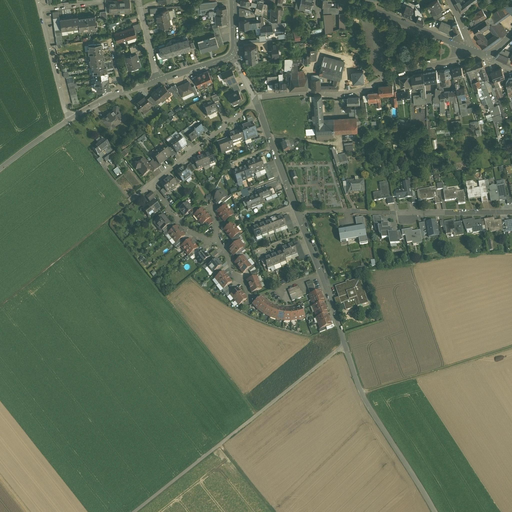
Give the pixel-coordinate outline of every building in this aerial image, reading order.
[(124,0),(121,0),(121,2),(118,2),(118,12),(124,12),(124,13),(129,12),(129,1),(124,2),(124,0)] [(259,0),(255,0),(256,1),(258,1),(257,2),(258,3),(258,4),(251,3),(251,6),(262,9),(263,3),(259,3),(259,0)] [(311,0),(300,0),(299,5),(300,5),(299,6),(299,8),(304,9),(305,6),(310,7),(311,0)] [(437,0),(436,0),(427,6),(432,14),(434,14),(439,11),(443,8),(437,0)] [(469,0),(464,4),(467,8),(478,0),(477,0),(469,0)] [(216,1),(200,3),(200,9),(211,7),(212,7),(217,7),(216,1)] [(461,6),(458,1),(454,3),(460,13),(464,10),(461,6)] [(118,2),(109,2),(109,13),(113,13),(113,12),(118,12),(118,2)] [(423,17),(420,9),(419,4),(415,5),(416,10),(415,10),(415,15),(418,16),(416,20),(417,20),(416,23),(423,27),(424,23),(423,17)] [(413,8),(406,5),(406,7),(402,15),(409,17),(413,8)] [(504,6),(490,16),(491,17),(490,17),(504,36),(507,32),(502,23),(500,24),(499,22),(511,13),(504,6)] [(249,10),(240,8),(239,8),(239,17),(250,16),(249,10)] [(283,8),(271,8),(270,21),(279,21),(280,13),(282,14),(283,8)] [(161,13),(155,15),(157,22),(168,19),(169,19),(167,10),(163,11),(162,11),(160,11),(160,12),(161,13)] [(482,10),(477,12),(479,15),(481,19),(486,16),(482,10)] [(439,11),(434,14),(437,19),(442,16),(439,11)] [(218,14),(214,15),(214,19),(216,19),(216,23),(226,22),(226,14),(218,14)] [(332,14),(327,14),(324,14),(325,34),(332,31),(332,14)] [(95,16),(86,17),(88,30),(96,29),(96,25),(97,25),(97,24),(96,24),(95,16)] [(490,17),(489,16),(485,20),(488,24),(496,34),(487,41),(481,45),(484,50),(504,36),(490,17)] [(86,17),(78,18),(79,28),(79,31),(88,30),(86,17)] [(168,19),(157,22),(159,27),(160,26),(161,28),(165,27),(170,26),(170,25),(168,19)] [(259,21),(249,22),(249,20),(239,21),(239,29),(249,28),(260,27),(259,21)] [(486,25),(483,21),(473,28),(476,33),(479,31),(487,27),(486,25)] [(139,23),(133,25),(133,28),(135,32),(141,30),(139,23)] [(452,28),(441,23),(438,29),(450,34),(453,28),(452,27),(452,28)] [(271,25),(267,26),(267,28),(265,29),(265,34),(273,33),(271,25)] [(267,26),(263,26),(260,27),(260,34),(259,34),(259,40),(266,39),(265,34),(265,29),(267,28),(267,26)] [(133,28),(124,31),(127,40),(136,37),(135,32),(133,28)] [(124,31),(114,34),(117,43),(127,40),(124,31)] [(455,33),(454,33),(453,35),(452,38),(461,41),(463,39),(460,31),(455,33)] [(480,38),(477,40),(481,45),(487,41),(483,35),(480,38)] [(215,37),(198,42),(201,52),(208,49),(208,50),(211,49),(218,46),(217,43),(216,40),(215,37)] [(188,40),(180,42),(183,51),(191,49),(188,40)] [(180,42),(173,44),(176,53),(183,51),(180,42)] [(173,44),(166,47),(169,56),(176,53),(173,44)] [(256,46),(244,47),(245,62),(257,61),(256,46)] [(169,56),(166,47),(159,49),(160,53),(162,58),(169,56)] [(509,58),(499,53),(495,58),(506,63),(509,58)] [(136,54),(125,58),(129,69),(139,65),(138,62),(139,62),(138,58),(137,58),(136,54)] [(345,61),(323,55),(321,65),(334,69),(342,71),(345,61)] [(284,59),(284,70),(287,70),(291,71),(292,58),(284,59)] [(482,60),(471,64),(474,71),(484,67),(482,60)] [(471,64),(466,66),(468,73),(472,71),(474,71),(471,64)] [(334,69),(321,65),(319,72),(318,72),(317,73),(319,74),(331,77),(334,69)] [(461,67),(452,69),(454,79),(464,76),(463,73),(461,67)] [(474,71),(474,73),(478,80),(479,80),(480,85),(487,105),(493,122),(496,121),(497,120),(497,119),(501,117),(500,114),(498,105),(494,107),(486,85),(489,84),(488,83),(489,82),(484,68),(484,67),(474,71)] [(502,68),(491,72),(494,80),(494,81),(496,80),(497,80),(505,77),(502,68)] [(230,69),(221,73),(223,78),(224,78),(226,79),(227,82),(230,81),(235,78),(233,73),(232,73),(230,69)] [(342,71),(334,69),(331,77),(334,78),(340,79),(342,71)] [(207,71),(194,77),(198,88),(212,82),(207,71)] [(363,71),(351,72),(352,84),(365,83),(363,71)] [(423,74),(412,76),(410,76),(408,77),(410,86),(410,88),(413,88),(420,86),(421,87),(421,95),(421,97),(426,97),(425,94),(426,94),(425,83),(423,74)] [(290,77),(290,80),(289,90),(307,89),(307,76),(294,77),(290,77)] [(408,76),(399,78),(401,87),(406,87),(410,86),(408,77),(408,76)] [(319,78),(311,79),(312,90),(320,90),(319,78)] [(340,79),(334,78),(333,85),(328,85),(328,90),(338,90),(338,86),(340,79)] [(474,81),(471,82),(474,90),(478,88),(477,85),(480,85),(479,80),(478,80),(474,81)] [(493,85),(491,81),(489,82),(488,83),(489,84),(493,96),(496,94),(494,89),(493,85)] [(189,82),(178,86),(182,95),(193,91),(191,87),(189,82)] [(464,87),(459,88),(458,82),(455,83),(459,104),(462,103),(461,98),(463,98),(463,96),(465,95),(464,87)] [(232,86),(235,92),(238,91),(240,90),(238,84),(232,86)] [(498,84),(493,85),(494,89),(497,88),(500,97),(503,96),(498,84)] [(164,85),(159,89),(158,88),(156,89),(163,98),(164,99),(168,96),(167,94),(170,92),(167,89),(164,85)] [(392,86),(379,87),(379,92),(380,95),(392,94),(393,94),(393,91),(392,86)] [(410,86),(406,87),(405,92),(401,93),(402,99),(410,97),(410,88),(410,86)] [(163,98),(156,89),(151,93),(153,96),(151,98),(155,104),(158,102),(163,98)] [(235,92),(228,95),(232,104),(242,100),(238,91),(235,92)] [(444,92),(440,92),(440,100),(444,99),(449,99),(449,97),(448,91),(444,92)] [(379,92),(368,93),(368,95),(369,100),(376,100),(380,99),(380,95),(379,92)] [(144,95),(135,102),(140,109),(145,105),(147,108),(152,104),(147,98),(147,99),(144,95)] [(421,95),(413,95),(414,105),(426,104),(426,97),(421,97),(421,95)] [(321,96),(314,96),(315,111),(322,111),(321,96)] [(151,98),(150,97),(147,98),(152,104),(153,106),(155,104),(151,98)] [(213,103),(203,107),(207,116),(217,112),(213,103)] [(459,104),(461,113),(461,116),(468,115),(467,113),(467,108),(465,103),(462,103),(459,104)] [(113,109),(102,118),(110,129),(116,124),(114,122),(119,118),(121,120),(123,120),(125,119),(125,116),(124,115),(122,114),(118,110),(118,108),(117,106),(115,106),(113,107),(113,109)] [(322,111),(315,111),(315,115),(316,120),(317,134),(333,133),(358,132),(357,121),(323,123),(322,111)] [(248,125),(239,128),(240,130),(242,135),(254,131),(251,124),(251,123),(248,125)] [(197,124),(191,129),(192,130),(198,137),(204,132),(201,129),(197,124)] [(198,137),(192,130),(185,135),(189,139),(191,142),(198,137)] [(237,132),(228,136),(229,139),(231,144),(235,143),(235,144),(244,141),(242,135),(240,130),(236,131),(237,132)] [(185,135),(183,131),(180,134),(186,141),(189,139),(185,135)] [(254,131),(242,135),(244,141),(245,142),(253,139),(257,138),(257,137),(254,131)] [(184,143),(179,136),(174,140),(182,150),(186,146),(184,143)] [(109,146),(104,139),(98,144),(104,151),(107,148),(109,146)] [(226,141),(221,143),(221,142),(217,143),(221,154),(234,150),(231,144),(229,139),(226,140),(226,141)] [(182,150),(174,140),(169,144),(174,151),(176,154),(182,150)] [(288,143),(280,145),(283,153),(290,150),(288,143)] [(104,151),(98,144),(93,149),(100,158),(101,157),(104,155),(102,152),(104,151)] [(350,145),(345,145),(346,155),(354,154),(353,145),(350,145)] [(163,146),(157,151),(165,161),(170,157),(170,156),(166,150),(163,146)] [(337,158),(333,146),(329,147),(336,165),(339,164),(337,158)] [(171,152),(168,148),(166,150),(170,156),(170,157),(171,158),(174,156),(171,152)] [(157,151),(152,155),(157,161),(160,165),(165,161),(157,151)] [(211,153),(205,156),(209,166),(215,163),(212,155),(211,153)] [(209,166),(205,156),(199,158),(203,168),(209,166)] [(346,156),(337,158),(339,164),(339,166),(348,164),(348,162),(347,158),(346,156)] [(199,158),(193,160),(195,165),(197,170),(203,168),(199,158)] [(260,158),(255,160),(259,172),(264,170),(263,168),(262,165),(260,158)] [(144,160),(139,164),(135,165),(136,170),(138,170),(143,176),(151,170),(152,169),(148,165),(144,160)] [(259,172),(255,160),(250,162),(255,174),(259,172)] [(153,161),(148,165),(152,169),(151,170),(154,172),(158,168),(154,163),(153,161)] [(255,174),(250,162),(245,164),(246,167),(247,167),(250,176),(255,174)] [(190,164),(185,168),(189,173),(190,172),(191,174),(194,172),(191,167),(190,164)] [(185,168),(185,167),(182,168),(176,172),(175,174),(182,182),(185,181),(189,178),(191,175),(189,173),(185,168)] [(246,167),(242,168),(247,180),(251,179),(250,176),(247,167),(246,167)] [(242,168),(237,170),(242,182),(247,180),(242,168)] [(242,182),(237,170),(232,172),(237,184),(242,182)] [(174,181),(170,177),(165,181),(172,189),(177,185),(174,181)] [(172,189),(165,181),(160,185),(163,189),(167,193),(172,189)] [(364,181),(347,182),(348,188),(348,193),(349,193),(364,192),(364,181)] [(485,181),(479,182),(480,190),(481,196),(487,196),(487,194),(485,187),(485,181)] [(387,182),(379,184),(381,194),(373,195),(374,201),(387,199),(390,199),(390,198),(387,182)] [(473,191),(471,182),(465,183),(468,200),(471,199),(474,199),(481,197),(481,196),(480,190),(473,191)] [(409,183),(401,185),(403,193),(396,194),(397,200),(411,198),(412,198),(412,197),(409,183)] [(494,186),(491,187),(491,188),(489,188),(489,189),(490,193),(490,194),(491,202),(494,201),(495,202),(496,201),(497,201),(499,200),(497,187),(495,187),(494,186)] [(504,186),(497,187),(499,200),(499,201),(506,199),(507,199),(506,197),(504,186)] [(268,188),(257,193),(258,195),(260,201),(265,199),(271,197),(269,190),(268,188)] [(247,189),(240,192),(243,198),(249,196),(247,189)] [(431,189),(418,191),(420,201),(434,199),(437,198),(436,191),(431,192),(431,189)] [(215,196),(214,201),(217,205),(221,202),(227,197),(222,190),(215,196)] [(457,190),(443,192),(445,202),(458,200),(457,193),(457,190)] [(457,193),(458,200),(458,205),(465,204),(464,192),(457,193)] [(151,194),(146,197),(150,202),(155,198),(151,194)] [(258,195),(244,201),(247,210),(261,205),(260,201),(258,195)] [(153,201),(143,209),(149,217),(159,209),(153,201)] [(192,209),(187,203),(179,210),(184,216),(188,212),(192,209)] [(221,209),(217,213),(221,217),(229,211),(225,206),(221,209)] [(197,213),(194,215),(194,216),(198,220),(206,214),(202,209),(197,213)] [(229,211),(221,217),(224,222),(229,218),(232,215),(229,211)] [(210,218),(206,214),(198,220),(202,225),(205,222),(209,219),(210,218)] [(163,216),(160,218),(159,218),(157,219),(157,220),(158,221),(154,223),(158,227),(157,228),(160,231),(169,224),(166,220),(166,221),(164,219),(165,219),(163,216)] [(282,217),(276,219),(281,232),(287,230),(287,229),(286,226),(285,223),(284,220),(283,218),(282,217)] [(363,217),(355,219),(357,229),(357,228),(365,227),(363,217)] [(494,218),(484,220),(485,227),(486,234),(489,233),(489,234),(490,234),(490,231),(496,230),(496,233),(503,232),(502,224),(501,220),(495,221),(494,218)] [(276,219),(270,221),(274,231),(275,235),(281,232),(276,219)] [(473,220),(467,221),(469,230),(472,230),(473,234),(483,232),(482,227),(481,221),(473,222),(473,220)] [(270,221),(264,224),(268,233),(274,231),(270,221)] [(437,221),(428,223),(428,224),(426,225),(427,229),(429,239),(439,237),(437,221)] [(454,221),(444,223),(445,227),(446,235),(451,234),(451,232),(454,231),(454,234),(456,234),(456,237),(463,236),(462,228),(459,229),(458,223),(456,223),(457,224),(454,225),(454,221)] [(382,223),(374,224),(375,231),(379,231),(378,228),(382,227),(382,225),(382,223)] [(227,227),(224,230),(228,235),(236,228),(232,224),(227,227)] [(264,224),(258,226),(261,236),(268,233),(264,224)] [(382,225),(382,227),(378,228),(379,231),(380,235),(381,235),(381,234),(388,233),(388,234),(391,233),(391,231),(390,231),(390,228),(388,228),(387,224),(382,225)] [(170,232),(168,234),(172,238),(181,231),(177,226),(170,232)] [(258,226),(251,229),(255,238),(261,236),(258,226)] [(365,227),(357,228),(357,229),(357,230),(353,231),(353,230),(346,232),(346,230),(339,231),(341,243),(348,242),(348,240),(359,238),(359,240),(367,238),(365,227)] [(236,228),(228,235),(231,239),(238,234),(239,233),(236,228)] [(412,230),(405,231),(406,236),(407,242),(412,242),(413,245),(422,244),(422,240),(420,231),(415,232),(416,233),(412,233),(412,230)] [(181,231),(172,238),(175,243),(179,240),(185,236),(181,231)] [(391,233),(388,234),(389,238),(390,245),(400,244),(399,241),(398,241),(396,233),(391,233)] [(183,245),(181,247),(184,251),(194,244),(190,239),(183,245)] [(233,245),(228,250),(233,256),(244,247),(239,241),(233,245)] [(194,244),(184,251),(188,256),(192,253),(197,248),(194,244)] [(293,244),(287,247),(290,256),(297,254),(296,253),(295,250),(294,247),(293,244)] [(287,247),(281,249),(282,252),(284,258),(290,256),(287,247)] [(204,251),(196,258),(201,264),(209,257),(204,251)] [(284,258),(282,252),(276,254),(279,264),(285,261),(284,258)] [(194,255),(192,253),(188,256),(185,259),(187,261),(194,255)] [(279,264),(276,254),(270,256),(273,266),(275,270),(281,268),(279,264)] [(239,259),(234,263),(238,268),(247,261),(246,260),(244,257),(243,257),(242,256),(239,259)] [(270,256),(263,259),(264,260),(266,267),(267,268),(273,266),(270,256)] [(212,263),(207,267),(208,267),(212,273),(221,265),(217,259),(212,263)] [(247,261),(238,268),(243,273),(248,269),(251,267),(250,266),(250,265),(248,262),(248,263),(247,261)] [(223,272),(215,278),(216,279),(215,280),(218,283),(218,282),(219,284),(227,277),(223,272)] [(252,278),(247,280),(249,287),(259,283),(258,281),(259,281),(257,278),(256,276),(252,278)] [(227,277),(219,284),(220,285),(222,288),(223,289),(227,286),(231,282),(227,277)] [(349,283),(347,284),(347,283),(335,287),(339,298),(335,299),(337,305),(343,303),(346,311),(351,309),(351,308),(356,306),(357,307),(357,306),(362,304),(363,305),(368,303),(364,289),(363,290),(360,283),(361,283),(360,279),(349,282),(349,283)] [(259,283),(249,287),(251,293),(261,289),(261,288),(260,284),(259,284),(259,283)] [(232,293),(230,295),(231,296),(231,297),(233,300),(233,299),(234,300),(243,294),(238,288),(232,293)] [(310,294),(309,295),(311,301),(321,297),(320,295),(321,294),(319,291),(316,292),(310,294)] [(243,294),(234,300),(235,302),(237,305),(238,305),(239,306),(247,299),(243,294)] [(321,297),(311,301),(313,306),(323,302),(323,303),(324,302),(322,299),(321,297)] [(262,300),(260,298),(252,304),(257,310),(258,309),(265,301),(262,299),(262,300)] [(265,301),(258,309),(264,313),(269,305),(269,304),(267,302),(267,303),(265,301)] [(313,306),(313,307),(315,312),(324,308),(323,306),(324,306),(323,303),(323,302),(313,306)] [(264,313),(263,314),(269,317),(270,317),(274,307),(271,306),(269,305),(264,313)] [(276,308),(274,307),(270,317),(276,319),(279,310),(279,308),(276,307),(276,308)] [(300,307),(298,308),(295,309),(295,310),(297,319),(304,317),(300,307)] [(324,308),(315,312),(317,318),(326,314),(327,314),(326,310),(325,311),(324,308)] [(281,310),(279,310),(276,319),(276,320),(283,321),(283,320),(284,310),(281,310)] [(317,318),(316,318),(318,324),(328,320),(327,318),(328,317),(326,314),(317,318)] [(328,320),(318,324),(320,329),(324,328),(331,325),(329,322),(328,320)]
